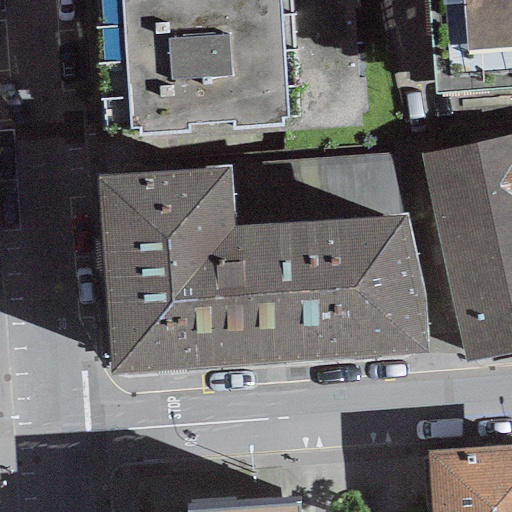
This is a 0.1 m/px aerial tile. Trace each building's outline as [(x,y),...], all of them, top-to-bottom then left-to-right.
[(121,0),(129,130),(138,129),(138,136),(188,133),(188,126),(232,123),(233,130),(282,127),(281,118),(287,118),(279,0),(121,0)] [(511,0),(426,0),(434,94),(511,88),(511,0)] [(511,133),(418,155),(466,362),(511,351),(511,133)] [(229,168),(96,174),(109,376),(428,353),(423,310),(405,215),(235,227),(229,168)] [(511,511),(511,447),(426,454),(430,511),(511,511)]
